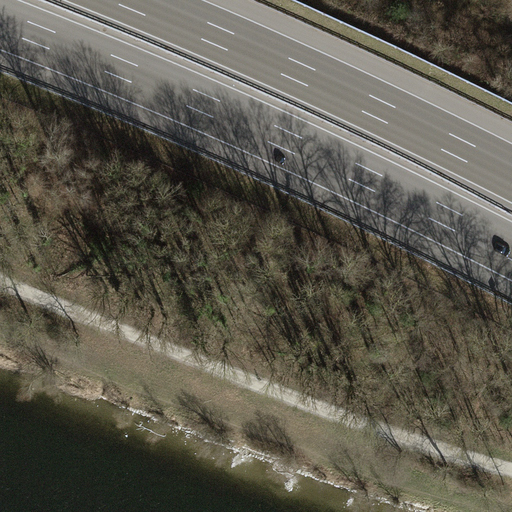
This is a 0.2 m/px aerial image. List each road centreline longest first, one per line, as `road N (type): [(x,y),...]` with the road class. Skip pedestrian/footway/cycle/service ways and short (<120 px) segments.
road 1 (motorway): [(0,25),(191,106),(511,262)]
road 2 (track): [(511,467),(234,376),(0,277)]
road 3 (motorway): [(511,174),(131,0)]
